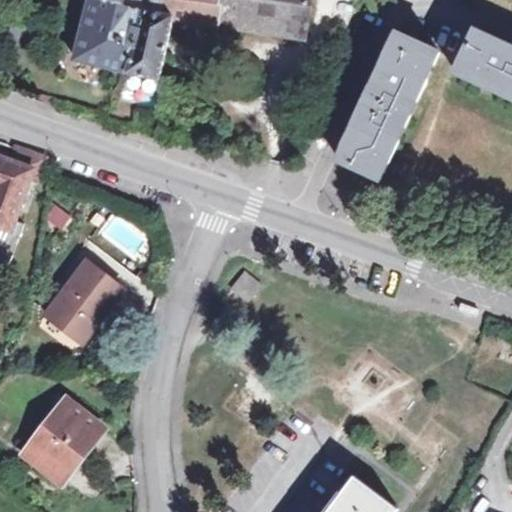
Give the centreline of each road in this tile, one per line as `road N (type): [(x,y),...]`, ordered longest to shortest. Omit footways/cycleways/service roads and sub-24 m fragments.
road 1 (unclassified): [(159,511),(157,445),(177,320),(222,195)]
road 2 (tertiary): [(222,195),(511,291)]
road 3 (tertiary): [(0,116),(222,195)]
